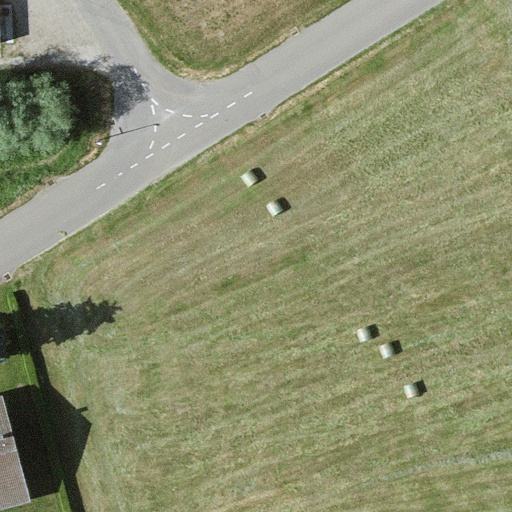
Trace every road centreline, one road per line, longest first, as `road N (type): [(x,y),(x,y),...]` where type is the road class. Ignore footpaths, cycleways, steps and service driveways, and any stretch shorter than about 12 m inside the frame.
road 1 (tertiary): [(177,136),(393,0)]
road 2 (tertiary): [(0,246),(177,136)]
road 3 (unclassified): [(93,0),(177,136)]
